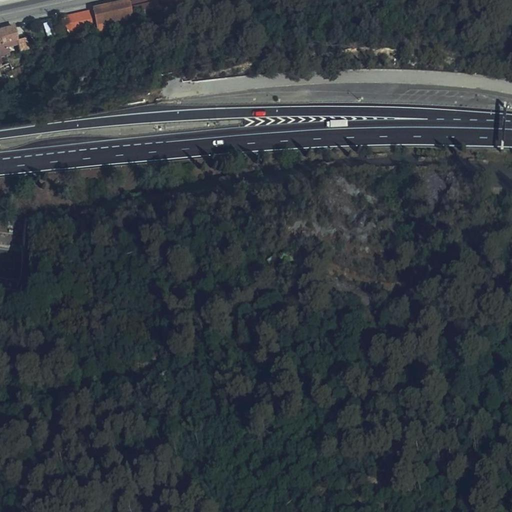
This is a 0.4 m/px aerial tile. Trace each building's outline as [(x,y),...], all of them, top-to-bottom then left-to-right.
[(93,9),(97,25),(133,17),(129,0),(103,7),(93,9)] [(133,17),(133,18),(164,10),(162,3),(161,0),(131,0),(129,0),(133,17)] [(97,25),(93,9),(61,17),(62,22),(68,33),(97,25)] [(18,41),(26,39),(22,26),(14,28),(18,41)] [(14,28),(1,31),(6,46),(17,42),(18,42),(18,41),(14,28)] [(28,48),(28,47),(26,39),(18,41),(18,42),(17,42),(19,50),(28,48)]
